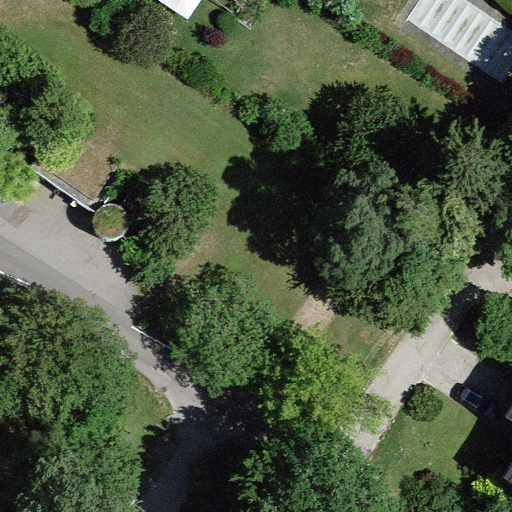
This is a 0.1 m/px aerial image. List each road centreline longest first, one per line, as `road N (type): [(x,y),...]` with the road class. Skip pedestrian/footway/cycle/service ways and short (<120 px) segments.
road 1 (residential): [(0,261),(214,397)]
road 2 (residential): [(347,484),(214,397)]
